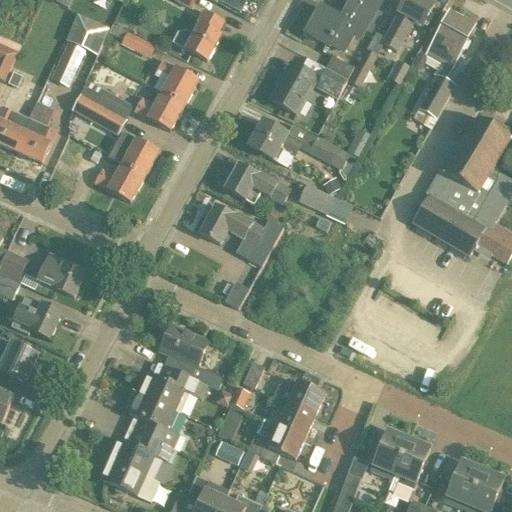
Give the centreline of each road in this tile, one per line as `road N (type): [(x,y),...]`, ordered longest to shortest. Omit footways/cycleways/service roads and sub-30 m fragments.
road 1 (residential): [(286,0),(145,252)]
road 2 (residential): [(362,385),(133,274)]
road 3 (residential): [(133,274),(26,484)]
road 4 (unknown): [(394,230),(352,302),(350,323),(425,357)]
road 5 (residential): [(362,385),(511,451)]
road 6 (residential): [(145,252),(0,186)]
